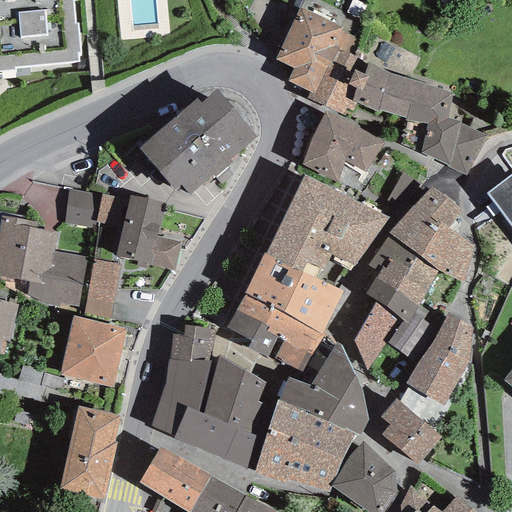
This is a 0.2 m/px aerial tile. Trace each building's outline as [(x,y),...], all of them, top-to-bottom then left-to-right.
[(0,0),(0,72),(14,72),(14,68),(79,62),(77,52),(80,53),(78,23),(75,24),(71,0),(0,0)] [(342,28),(299,7),(274,59),(294,68),(287,81),(309,92),(314,94),(337,48),(333,46),(342,28)] [(360,60),(337,48),(314,94),(309,92),(306,98),(324,105),(342,115),(345,109),(353,111),(356,103),(351,101),(355,89),(361,91),(368,76),(364,74),(354,70),(360,60)] [(388,73),(367,63),(364,74),(368,76),(361,91),(355,89),(351,101),(356,103),(378,112),(378,109),(405,117),(404,120),(427,123),(421,154),(447,164),(446,167),(465,176),(487,135),(459,124),(460,121),(447,118),(452,94),(388,73)] [(197,99),(137,148),(173,191),(180,185),(189,195),(212,175),(214,177),(232,162),(229,159),(255,137),(216,90),(200,103),(197,99)] [(384,142),(325,111),(312,135),(302,165),(336,181),(343,162),(364,172),(384,142)] [(511,173),(486,193),(511,228),(511,173)] [(317,279),(331,255),(362,205),(304,175),(265,254),(317,279)] [(462,212),(430,187),(388,234),(417,258),(436,270),(463,282),(473,246),(447,228),(462,212)] [(96,221),(102,195),(68,190),(64,223),(94,228),(96,221)] [(121,227),(128,199),(102,194),(102,195),(96,221),(121,227)] [(164,204),(129,195),(128,199),(121,227),(114,257),(137,261),(136,266),(147,268),(148,264),(174,271),(181,242),(156,237),(164,204)] [(393,219),(362,205),(331,255),(358,270),(393,219)] [(38,223),(1,216),(0,219),(0,276),(28,281),(26,295),(44,305),(59,308),(60,303),(78,307),(87,257),(53,252),(58,233),(36,229),(38,223)] [(417,258),(388,234),(368,265),(380,272),(365,294),(385,307),(417,258)] [(265,254),(263,253),(243,294),(320,335),(343,291),(317,279),(265,254)] [(436,270),(417,258),(385,307),(403,319),(408,323),(418,305),(436,270)] [(120,266),(93,261),(83,313),(110,318),(120,266)] [(320,335),(243,294),(226,327),(250,342),(247,348),(267,358),(267,354),(274,358),(302,372),(322,336),(320,335)] [(0,352),(3,340),(9,342),(18,305),(0,300),(0,352)] [(402,321),(375,302),(353,340),(367,370),(387,342),(402,321)] [(439,318),(418,305),(408,323),(403,319),(402,321),(387,342),(411,360),(439,318)] [(471,328),(447,313),(406,383),(443,406),(469,363),(471,328)] [(125,329),(72,317),(59,375),(112,387),(125,329)] [(215,330),(183,325),(182,335),(172,333),(168,359),(190,362),(190,359),(211,362),(215,330)] [(340,345),(335,343),(310,385),(288,378),(278,400),(308,412),(307,415),(342,431),(344,428),(355,433),(360,435),(368,421),(355,375),(340,345)] [(264,383),(218,356),(216,363),(209,390),(202,414),(265,439),(275,408),(257,402),(264,383)] [(168,359),(165,381),(209,390),(216,363),(211,362),(190,359),(190,362),(168,359)] [(511,366),(502,379),(511,387),(511,366)] [(165,381),(160,399),(186,407),(202,414),(209,390),(165,381)] [(150,426),(173,437),(186,407),(160,399),(150,426)] [(396,399),(380,417),(389,425),(381,435),(417,465),(441,437),(396,399)] [(326,492),(355,433),(344,428),(342,431),(307,415),(308,412),(278,400),(275,408),(265,439),(253,472),(326,492)] [(119,416),(77,406),(59,490),(104,500),(107,487),(117,442),(113,442),(119,416)] [(253,472),(265,439),(202,414),(186,407),(173,437),(223,460),(253,472)] [(394,472),(362,442),(348,458),(337,474),(330,486),(365,511),(383,511),(397,493),(394,472)] [(188,511),(209,476),(159,447),(138,483),(150,490),(183,510),(186,511),(188,511)] [(236,511),(245,496),(209,476),(188,511),(186,511),(183,510),(182,511),(236,511)] [(472,511),(457,496),(448,506),(422,484),(417,493),(410,485),(398,511),(399,511),(472,511)] [(272,511),(245,496),(236,511),(272,511)]
